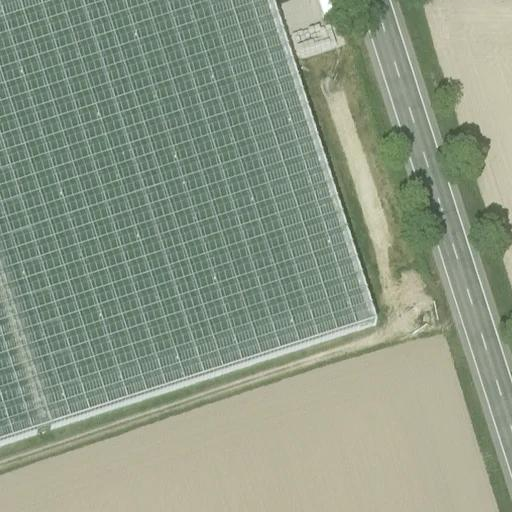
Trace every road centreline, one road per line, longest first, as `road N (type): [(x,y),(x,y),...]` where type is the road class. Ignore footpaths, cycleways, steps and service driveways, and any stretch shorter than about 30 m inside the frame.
road 1 (secondary): [(371,0),(511,439)]
road 2 (track): [(402,329),(0,465)]
